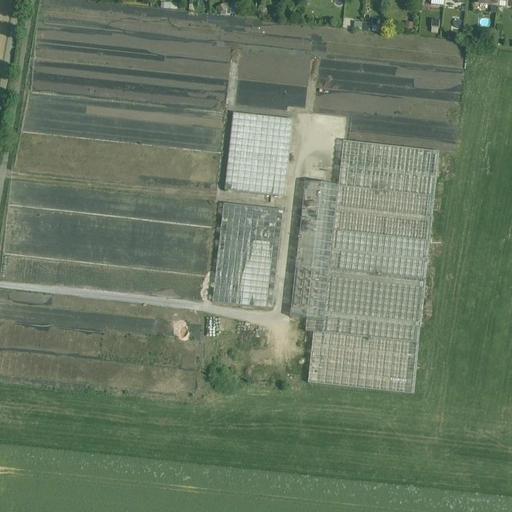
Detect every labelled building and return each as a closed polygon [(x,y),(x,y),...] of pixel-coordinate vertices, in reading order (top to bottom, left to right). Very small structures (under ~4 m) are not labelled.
[(294,120),(234,113),(226,190),(285,197),(294,120)] [(440,152),(344,141),(339,186),(435,196),(440,152)] [(308,320),(325,322),(339,186),(305,182),(291,318),(308,320)] [(419,343),(435,196),(339,186),(325,322),(324,333),(419,343)] [(273,313),(283,210),(224,203),(213,307),(273,313)] [(314,333),(310,384),(413,395),(419,343),(324,333),(325,322),(308,320),(306,331),(314,333)] [(308,346),(229,338),(227,351),(304,359),(306,359),(308,346)] [(227,351),(208,349),(205,383),(301,393),(304,359),(227,351)]
